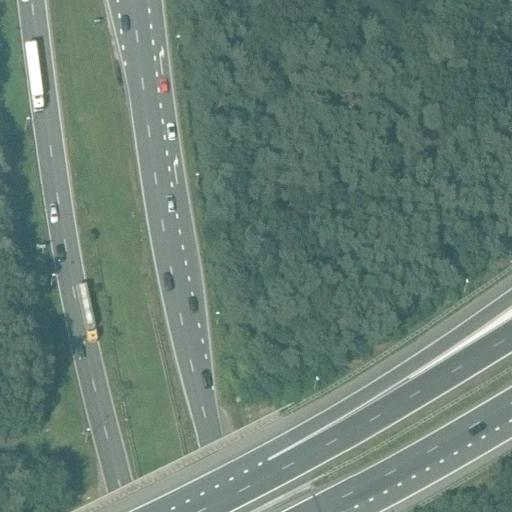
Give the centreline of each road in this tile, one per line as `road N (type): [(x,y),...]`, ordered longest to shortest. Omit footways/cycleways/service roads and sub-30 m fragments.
road 1 (trunk): [(234,511),(171,270),(131,0)]
road 2 (trunk): [(31,0),(64,242),(128,511)]
road 3 (motorway): [(511,300),(299,458)]
road 4 (motorway): [(511,334),(299,458)]
road 5 (motorway): [(319,511),(511,399)]
